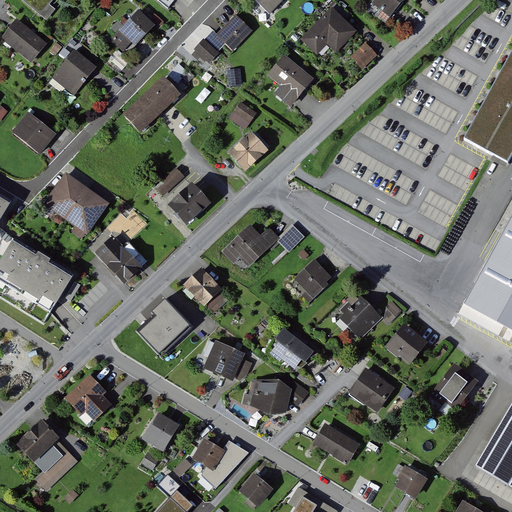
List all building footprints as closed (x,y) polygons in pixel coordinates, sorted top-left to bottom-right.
[(28,0),(27,3),(44,16),(56,0),(28,0)] [(281,0),(245,0),(263,18),(281,0)] [(402,0),(373,0),(370,5),(387,19),(402,0)] [(359,31),(334,8),(305,40),(321,54),(328,46),(338,55),(359,31)] [(159,29),(141,12),(117,39),(126,47),(131,41),(140,49),(159,29)] [(252,33),(236,17),(217,36),(233,52),(252,33)] [(16,19),(0,38),(31,63),(47,44),(16,19)] [(221,55),(205,41),(196,51),(211,64),(221,55)] [(364,70),(379,57),(368,44),(353,58),(364,70)] [(97,68),(74,49),(51,76),(75,95),(92,74),(97,68)] [(511,158),(511,49),(463,139),(491,154),(509,164),(511,158)] [(316,81),(287,58),(271,78),(283,88),(278,94),(294,107),(316,81)] [(19,60),(13,66),(19,72),(24,67),(19,60)] [(176,81),(186,71),(179,64),(168,74),(176,81)] [(165,80),(125,120),(143,138),(183,98),(165,80)] [(258,113),(242,103),(234,115),(249,126),(258,113)] [(57,139),(32,114),(14,133),(40,157),(48,148),(57,139)] [(270,153),(252,135),(232,155),(249,173),(270,153)] [(186,177),(177,167),(157,186),(165,196),(186,177)] [(63,175),(42,205),(84,235),(106,205),(63,175)] [(511,179),(509,185),(511,186),(511,229),(466,312),(511,336),(511,179)] [(212,204),(193,182),(170,202),(189,224),(212,204)] [(0,219),(10,202),(0,195),(0,219)] [(246,268),(276,241),(266,230),(258,237),(247,225),(218,251),(232,266),(239,260),(246,268)] [(302,238),(289,225),(278,237),(291,250),(302,238)] [(115,235),(97,252),(124,281),(147,260),(131,241),(125,246),(115,235)] [(72,276),(10,238),(0,254),(0,286),(49,315),(72,276)] [(308,256),(302,250),(297,254),(303,260),(308,256)] [(307,303),(332,280),(312,260),(293,279),(305,291),(300,296),(307,303)] [(198,267),(180,284),(201,305),(203,304),(217,290),(219,288),(198,267)] [(203,304),(212,313),(226,300),(217,290),(203,304)] [(358,340),(380,319),(357,295),(335,317),(358,340)] [(150,318),(133,334),(154,358),(187,328),(161,299),(146,313),(150,318)] [(386,326),(400,313),(390,302),(386,307),(383,322),(386,326)] [(425,342),(402,324),(384,346),(407,364),(425,342)] [(275,343),(266,354),(278,363),(279,361),(291,370),(298,361),(302,364),(310,353),(279,330),(271,341),(275,343)] [(242,356),(212,343),(201,368),(231,381),(242,356)] [(475,381),(452,363),(427,396),(450,414),(475,381)] [(394,389),(364,367),(346,392),(376,414),(394,389)] [(109,405),(101,396),(105,392),(88,375),(63,399),(80,416),(83,413),(92,422),(109,405)] [(266,416),(283,414),(286,399),(297,407),(308,393),(284,375),(278,383),(275,380),(251,381),(246,405),(266,416)] [(511,404),(510,404),(473,466),(506,485),(511,488),(511,404)] [(158,450),(173,426),(154,415),(140,439),(158,450)] [(28,465),(54,440),(36,421),(12,443),(10,445),(28,465)] [(346,463),(358,443),(323,422),(311,443),(346,463)] [(211,472),(223,452),(201,439),(189,459),(211,472)] [(54,440),(28,465),(37,475),(32,480),(44,493),(76,463),(54,440)] [(147,453),(141,463),(154,471),(160,460),(147,453)] [(190,465),(184,459),(172,471),(178,477),(190,465)] [(426,480),(403,467),(390,488),(414,502),(426,480)] [(254,508),(270,490),(252,474),(236,491),(254,508)] [(212,492),(204,484),(198,492),(206,499),(212,492)] [(335,511),(297,488),(287,504),(293,508),(290,511),(335,511)] [(78,497),(72,490),(64,497),(70,504),(78,497)] [(173,492),(154,511),(185,511),(190,507),(173,492)] [(463,500),(455,511),(494,511),(483,505),(479,511),(463,500)]
